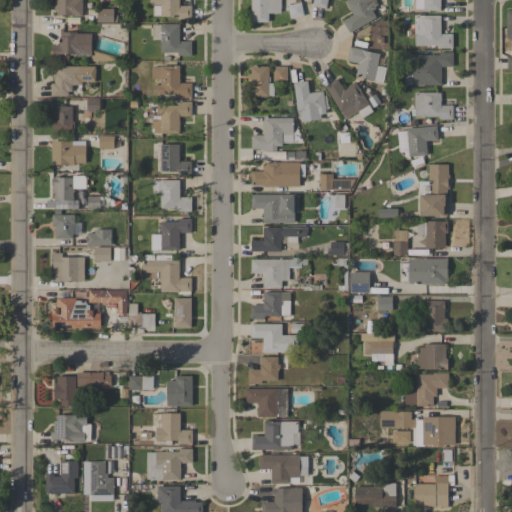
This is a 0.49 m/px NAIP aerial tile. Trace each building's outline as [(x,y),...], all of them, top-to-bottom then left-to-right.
[(82,0),(82,16),(73,16),(73,15),(56,15),(56,9),(54,9),(54,0),(82,0)] [(179,0),(179,5),(191,5),(191,19),(177,19),(177,16),(160,16),(160,15),(153,15),(153,5),(150,5),(150,0),(179,0)] [(280,0),(280,12),(268,12),(268,21),(251,21),(251,0),(280,0)] [(312,0),(326,0),(325,8),(312,5),(312,0)] [(348,0),(375,0),(377,4),(374,6),(375,8),(372,10),(376,17),(349,32),(342,20),(352,14),(345,2),(348,0)] [(440,0),(440,10),(423,10),(423,9),(414,9),(414,0),(440,0)] [(300,2),(303,15),(290,18),(287,5),(300,2)] [(113,8),(113,15),(117,15),(117,21),(116,21),(116,22),(114,22),(114,21),(113,21),(113,22),(97,22),(96,8),(113,8)] [(414,15),(440,15),(440,33),(452,33),(452,48),(438,48),(438,45),(414,45),(414,27),(414,15)] [(179,24),(179,41),(191,41),(191,55),(177,55),(177,52),(160,52),(160,39),(152,39),(151,24),(179,24)] [(91,33),(91,54),(75,54),(60,53),(60,58),(52,58),(52,45),(58,45),(58,36),(60,36),(60,32),(76,32),(76,33),(91,33)] [(349,46),(379,53),(376,65),(385,67),(382,82),(355,76),(358,63),(346,60),(349,46)] [(452,52),(452,66),(441,66),(440,85),(435,85),(435,87),(425,87),(425,85),(403,85),(404,58),(407,55),(403,55),(403,50),(412,50),(412,54),(439,54),(439,52),(452,52)] [(179,83),(191,83),(191,97),(177,97),(177,94),(152,94),(152,84),(160,84),(160,79),(153,79),(153,66),(160,66),(160,65),(179,65),(179,83)] [(50,95),(50,83),(54,83),(54,66),(94,66),(94,68),(95,68),(95,73),(94,73),(94,81),(81,81),(81,84),(71,84),(71,90),(67,90),(67,95),(50,95)] [(268,83),(273,83),(273,95),(268,95),(268,96),(251,96),(251,79),(249,79),(249,75),(251,75),(251,66),(268,66),(268,83)] [(286,82),(272,82),(273,66),(286,66),(286,82)] [(336,78),(342,89),(355,81),(368,104),(372,111),(361,117),(357,110),(345,118),(341,111),(340,112),(324,85),(336,78)] [(308,92),(322,91),(325,109),(296,113),(293,82),(307,80),(308,92)] [(440,92),(440,105),(452,105),(452,119),(440,119),(440,115),(414,115),(414,92),(440,92)] [(98,98),(99,107),(101,107),(101,110),(93,110),(93,112),(91,112),(91,110),(86,110),(86,98),(98,98)] [(190,102),(190,116),(178,116),(178,133),(160,133),(160,132),(151,132),(151,122),(160,122),(160,105),(177,105),(177,102),(190,102)] [(72,121),(73,121),(74,130),(52,130),(51,119),(54,119),(54,106),(72,106),(72,121)] [(262,135),(262,118),(292,118),(292,134),(281,134),(281,146),(281,147),(277,147),(277,146),(276,146),(276,151),(263,151),(263,149),(250,149),(250,135),(262,135)] [(408,156),(406,128),(437,126),(438,140),(425,141),(427,154),(408,156)] [(398,152),(405,151),(404,131),(397,132),(398,152)] [(65,140),(65,135),(73,135),(73,140),(85,140),(85,163),(73,163),(73,165),(68,165),(68,164),(51,164),(51,140),(65,140)] [(113,135),(113,141),(119,141),(119,146),(113,146),(113,148),(98,149),(98,135),(113,135)] [(178,144),(178,161),(190,161),(190,175),(177,175),(177,171),(160,171),(160,144),(178,144)] [(262,171),(262,163),(299,162),(299,186),(262,187),(262,185),(250,185),(250,171),(262,171)] [(428,181),(428,164),(448,164),(447,174),(449,174),(449,189),(447,189),(446,216),(419,216),(420,195),(418,195),(418,180),(428,181)] [(318,174),(332,173),(332,179),(355,178),(349,189),(318,190),(318,174)] [(51,176),(58,176),(58,177),(72,177),(72,175),(85,175),(85,188),(72,188),(72,200),(54,199),(54,193),(51,193),(51,176)] [(179,197),(191,197),(191,211),(187,211),(187,215),(179,215),(179,211),(177,211),(177,208),(160,208),(159,193),(151,193),(151,180),(179,180),(179,197)] [(298,194),(298,211),(293,211),(293,222),(262,222),(262,208),(250,208),(250,194),(298,194)] [(344,208),(334,208),(334,194),(344,194),(344,208)] [(99,196),(99,199),(103,199),(106,201),(106,205),(99,205),(99,208),(88,208),(87,196),(99,196)] [(396,208),(396,217),(377,217),(377,208),(396,208)] [(74,214),(74,223),(73,223),(73,234),(72,234),(72,238),(55,238),(55,235),(54,234),(53,232),(54,229),(55,228),(55,226),(52,226),(52,214),(74,214)] [(177,221),(177,218),(190,218),(191,232),(178,232),(178,249),(150,249),(150,234),(160,234),(160,221),(177,221)] [(424,235),(416,235),(416,221),(447,220),(447,232),(444,232),(444,248),(424,248),(424,235)] [(250,240),(262,240),(262,227),(307,227),(307,232),(305,232),(305,237),(297,236),(297,243),(281,243),(281,240),(280,240),(280,251),(250,251),(250,240)] [(110,244),(100,244),(100,245),(86,245),(86,233),(94,233),(94,229),(110,229),(110,244)] [(406,255),(392,255),(392,241),(394,241),(394,230),(406,230),(406,255)] [(329,241),(343,241),(343,243),(348,243),(348,254),(344,254),(344,255),(329,255),(329,241)] [(110,247),(110,261),(93,261),(93,246),(110,247)] [(84,279),(80,279),(80,274),(77,274),(77,280),(74,280),(74,279),(53,280),(53,263),(52,263),(52,259),(53,259),(53,253),(60,253),(63,253),(63,258),(83,257),(84,279)] [(178,260),(179,277),(191,277),(191,291),(160,291),(160,278),(142,278),(142,268),(139,268),(139,261),(141,261),(141,255),(171,254),(171,260),(178,260)] [(124,268),(111,269),(111,257),(124,256),(124,268)] [(288,259),(288,258),(301,258),(301,259),(307,259),(307,265),(300,265),(300,267),(288,267),(288,280),(281,280),(281,287),(262,287),(262,273),(250,273),(250,259),(288,259)] [(408,258),(446,258),(446,276),(447,276),(447,282),(444,282),(444,283),(408,283),(408,263),(408,258)] [(348,272),(368,272),(368,293),(348,293),(348,272)] [(117,313),(117,302),(106,302),(105,304),(101,304),(100,302),(88,302),(88,290),(101,289),(101,290),(126,290),(126,313),(117,313)] [(262,305),(262,292),(289,292),(289,314),(273,315),(273,318),(250,319),(250,305),(262,305)] [(391,296),(391,310),(377,310),(377,296),(391,296)] [(86,299),(86,304),(88,304),(88,309),(92,309),(92,303),(99,302),(99,327),(52,328),(51,307),(56,307),(56,297),(74,297),(74,300),(86,299)] [(190,328),(173,328),(173,316),(171,316),(171,313),(173,313),(173,297),(190,297),(190,328)] [(444,318),(447,318),(447,331),(423,331),(423,301),(443,300),(444,318)] [(128,306),(135,305),(135,313),(154,313),(154,327),(128,327),(128,306)] [(280,324),(280,335),(297,335),(297,352),(262,352),(262,338),(250,338),(250,324),(280,324)] [(393,333),(393,340),(392,340),(392,365),(383,365),(383,361),(370,361),(370,353),(363,353),(363,341),(360,341),(360,333),(393,333)] [(416,353),(418,353),(418,347),(423,347),(423,344),(444,344),(444,357),(447,357),(447,369),(416,369),(416,366),(416,353)] [(259,369),(259,357),(277,357),(277,364),(279,364),(279,369),(277,369),(277,380),(260,381),(261,383),(247,383),(247,369),(259,369)] [(108,371),(108,375),(110,375),(110,386),(101,386),(101,385),(88,385),(88,386),(76,386),(76,372),(108,371)] [(432,373),(432,372),(447,372),(447,388),(436,387),(435,395),(432,395),(432,405),(415,405),(415,404),(403,404),(404,391),(415,391),(415,373),(432,373)] [(128,375),(152,375),(152,389),(128,389),(128,375)] [(191,405),(176,405),(176,408),(167,408),(167,405),(166,405),(166,380),(175,380),(175,375),(191,375),(191,405)] [(53,383),(56,383),(56,376),(75,376),(75,387),(80,388),(80,405),(60,405),(60,399),(53,399),(53,383)] [(286,388),(286,416),(257,416),(257,402),(245,402),(245,388),(286,388)] [(411,411),(411,427),(378,427),(379,410),(411,411)] [(179,429),(191,429),(191,443),(177,443),(177,440),(170,440),(170,441),(171,440),(171,443),(170,443),(170,444),(165,444),(165,440),(155,440),(155,429),(151,427),(152,413),(161,413),(161,412),(179,412),(179,429)] [(86,425),(81,425),(81,431),(84,431),(84,441),(65,441),(65,439),(50,439),(50,431),(53,431),(53,420),(56,420),(56,414),(86,414),(86,425)] [(454,444),(423,444),(423,445),(414,445),(414,419),(421,419),(421,416),(454,416),(454,444)] [(297,421),(297,432),(292,432),(292,445),(291,445),(291,449),(251,449),(251,435),(263,435),(263,421),(297,421)] [(139,431),(139,430),(141,430),(141,431),(148,431),(148,432),(150,432),(150,437),(148,437),(148,438),(147,438),(147,439),(144,439),(144,438),(138,438),(138,431),(139,431)] [(409,430),(409,442),(391,442),(391,430),(409,430)] [(146,452),(155,452),(155,451),(178,451),(178,448),(192,448),(191,462),(180,462),(180,479),(146,479),(146,452)] [(298,454),(298,466),(306,466),(306,475),(298,476),(298,477),(289,477),(289,482),(270,482),(270,468),(258,468),(258,454),(298,454)] [(77,477),(73,477),(73,492),(63,493),(63,496),(58,496),(58,493),(45,493),(45,473),(53,473),(53,476),(60,476),(60,460),(77,460),(77,477)] [(89,461),(104,460),(104,473),(107,473),(107,477),(113,477),(113,494),(103,495),(103,498),(92,498),(92,494),(90,494),(89,461)] [(434,483),(434,475),(453,475),(453,485),(447,485),(447,507),(434,507),(434,506),(426,506),(414,506),(414,483),(434,483)] [(373,486),(373,485),(376,485),(376,486),(381,486),(381,495),(395,495),(395,506),(372,506),(372,503),(350,503),(350,497),(354,497),(354,486),(373,486)] [(179,486),(179,500),(195,500),(195,501),(202,501),(202,511),(161,511),(161,503),(160,503),(157,500),(157,486),(179,486)] [(301,511),(261,511),(261,501),(273,501),(273,494),(272,494),(272,488),(273,488),(290,488),(290,487),(301,487),(301,511)]
